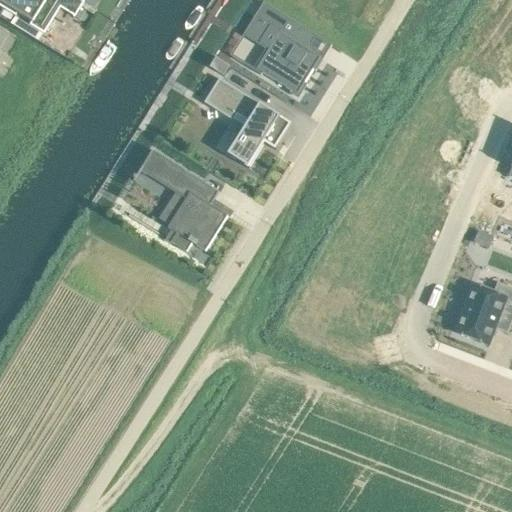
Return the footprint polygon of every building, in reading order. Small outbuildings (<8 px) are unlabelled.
[(95,5),(95,4),(88,0),(8,0),(7,3),(53,31),(69,4),(88,16),(95,5)] [(237,0),(214,42),(237,55),(267,0),(237,0)] [(308,51),(304,49),(313,35),(268,7),(259,21),(269,28),(259,44),(269,50),(256,70),(297,96),(313,70),(315,72),(323,60),(309,51),(308,51)] [(229,66),(216,57),(209,67),(223,75),(229,66)] [(220,80),(204,104),(245,130),(228,156),(249,169),(264,144),(276,151),(291,125),(220,80)] [(210,208),(219,194),(153,152),(141,171),(186,200),(168,229),(177,234),(171,243),(186,253),(193,244),(206,252),(227,219),(210,208)] [(473,287),(456,333),(488,346),(494,329),(507,334),(511,322),(511,289),(497,284),(494,294),(473,287)]
